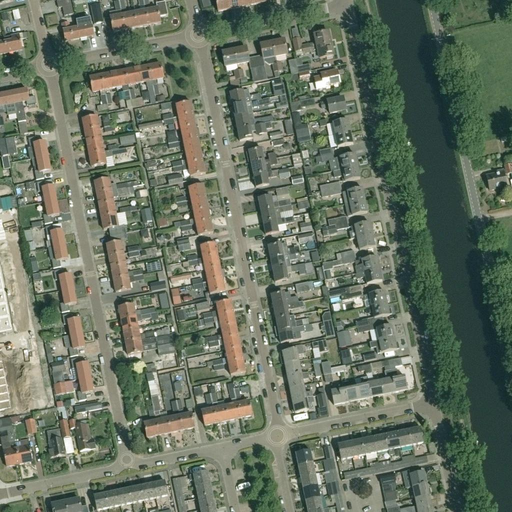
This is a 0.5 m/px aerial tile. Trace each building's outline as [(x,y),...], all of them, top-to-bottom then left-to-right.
[(68,0),(56,3),(58,8),(62,7),(64,16),(73,15),(69,0),(68,0)] [(121,12),(119,1),(118,0),(111,0),(112,2),(106,4),(107,9),(115,7),(117,17),(110,18),(113,33),(125,31),(122,16),(121,12)] [(215,0),(218,13),(230,11),(227,0),(215,0)] [(242,9),(239,0),(227,0),(230,11),(242,9)] [(239,0),(242,9),(253,6),(252,0),(239,0)] [(155,10),(145,12),(148,27),(160,24),(159,18),(168,16),(165,3),(154,5),(155,10)] [(102,23),(99,6),(90,8),(93,25),(102,23)] [(16,19),(27,18),(26,9),(16,9),(16,19)] [(145,12),(133,14),(136,29),(148,27),(145,12)] [(133,14),(122,16),(125,31),(136,29),(133,14)] [(85,27),(77,29),(79,40),(94,37),(92,26),(91,26),(90,19),(83,21),(85,27)] [(79,40),(77,29),(69,31),(68,24),(61,25),(63,32),(62,32),(65,43),(79,40)] [(296,53),(331,45),(328,33),(327,33),(326,31),(321,33),(321,34),(314,36),(316,44),(301,47),(300,39),(293,41),(295,52),(296,52),(296,53)] [(4,43),(7,54),(22,51),(19,35),(3,38),(4,43)] [(272,44),(275,58),(287,56),(284,41),(272,44)] [(276,64),(275,58),(272,44),(260,46),(262,56),(263,63),(264,63),(269,66),(271,66),(273,73),(275,79),(279,78),(277,72),(276,64)] [(331,45),(296,53),(297,56),(303,55),(303,56),(311,54),(311,56),(318,54),(319,60),(334,57),(331,45)] [(248,64),(249,64),(248,59),(246,49),(234,51),(237,66),(248,64)] [(237,66),(234,51),(222,54),(225,68),(237,66)] [(288,62),(291,76),(298,75),(295,60),(288,62)] [(299,75),(308,73),(311,72),(310,64),(297,67),(299,75)] [(151,82),(154,96),(159,95),(157,86),(156,86),(155,81),(163,80),(160,65),(148,67),(151,82)] [(151,82),(148,67),(136,69),(139,84),(146,83),(149,97),(154,96),(151,82)] [(257,69),(260,82),(267,81),(264,68),(257,69)] [(139,84),(136,69),(124,72),(127,86),(131,101),(136,100),(133,90),(129,91),(128,86),(139,84)] [(253,84),(260,82),(257,69),(250,71),(253,84)] [(240,80),(238,71),(233,72),(235,81),(229,82),(230,87),(240,86),(240,85),(239,80),(240,80)] [(124,72),(113,74),(116,89),(122,88),(123,93),(124,93),(126,102),(131,101),(127,86),(124,72)] [(340,85),(337,72),(321,76),(321,77),(315,78),(316,84),(322,83),(323,89),(340,85)] [(116,89),(113,74),(101,76),(104,91),(116,89)] [(105,96),(104,91),(101,76),(89,78),(92,93),(99,92),(102,106),(96,107),(97,113),(108,110),(107,105),(105,96)] [(281,80),(271,82),(272,89),(283,86),(281,80)] [(12,94),(14,105),(15,105),(18,124),(25,122),(22,103),(26,103),(27,107),(29,106),(29,110),(36,109),(34,98),(29,99),(27,91),(12,94)] [(262,102),(261,101),(260,95),(244,98),(243,92),(230,95),(232,107),(245,105),(262,102)] [(14,105),(12,94),(0,96),(0,114),(4,114),(3,111),(3,107),(14,105)] [(314,99),(289,104),(291,113),(302,111),(301,109),(315,106),(314,99)] [(330,115),(345,112),(343,99),(327,102),(327,103),(321,104),(322,110),(328,109),(330,115)] [(245,105),(232,107),(235,119),(253,115),(252,109),(269,105),(268,100),(261,101),(262,102),(245,105)] [(177,114),(178,119),(193,116),(191,104),(175,107),(177,114)] [(253,115),(235,119),(237,130),(271,124),(271,123),(265,124),(264,119),(254,121),(253,115)] [(195,127),(193,116),(178,119),(173,120),(163,122),(164,126),(175,124),(177,130),(180,130),(195,127)] [(104,129),(114,127),(117,126),(116,122),(113,122),(109,122),(108,117),(102,119),(104,129)] [(84,133),(99,130),(97,118),(82,121),(84,133)] [(308,131),(327,127),(325,121),(303,125),(304,130),(308,129),(308,131)] [(335,137),(350,134),(347,121),(332,125),(335,137)] [(138,132),(163,127),(162,122),(137,126),(138,132)] [(271,124),(237,130),(239,143),(252,140),(251,134),(255,133),(256,136),(267,134),(266,131),(272,129),(271,124)] [(195,127),(180,130),(182,142),(198,139),(195,127)] [(101,141),(99,130),(84,133),(87,144),(101,141)] [(307,139),(306,131),(296,133),(298,141),(307,139)] [(270,141),(283,139),(281,132),(269,135),(270,141)] [(350,134),(335,137),(337,149),(353,146),(350,134)] [(121,146),(136,144),(135,136),(119,139),(121,146)] [(36,160),(47,158),(45,143),(37,145),(35,138),(28,140),(30,149),(34,148),(36,159),(36,160)] [(200,151),(198,139),(182,142),(185,154),(200,151)] [(101,141),(87,144),(89,156),(104,153),(101,141)] [(363,141),(363,151),(374,150),(373,141),(363,141)] [(104,154),(104,153),(89,156),(91,168),(106,165),(105,160),(113,158),(112,156),(127,154),(126,149),(118,150),(108,152),(109,153),(104,154)] [(314,159),(333,155),(331,149),(319,151),(320,157),(314,158),(314,159)] [(248,153),(251,165),(264,163),(264,162),(261,150),(248,153)] [(186,161),(187,166),(202,163),(200,151),(185,154),(186,161)] [(269,162),(276,160),(276,159),(275,153),(267,155),(268,161),(269,162)] [(333,155),(314,159),(316,164),(334,160),(333,155)] [(338,172),(357,168),(355,156),(335,160),(338,172)] [(36,160),(36,159),(31,160),(33,168),(38,167),(38,171),(34,172),(36,181),(43,180),(42,174),(50,173),(47,158),(36,160)] [(302,167),(300,159),(292,161),(294,169),(302,167)] [(277,166),(276,160),(269,162),(264,163),(251,165),(253,177),(266,174),(271,173),(270,167),(277,166)] [(182,167),(172,169),(173,174),(188,170),(190,178),(205,175),(202,163),(187,166),(182,167)] [(511,166),(504,167),(505,171),(498,172),(498,174),(486,177),(490,192),(506,188),(504,177),(510,175),(511,180),(511,166),(511,167),(511,166)] [(357,168),(338,172),(333,173),(334,180),(341,178),(343,184),(360,180),(357,168)] [(266,174),(253,177),(256,189),(268,186),(267,180),(279,178),(279,180),(290,178),(288,170),(278,172),(271,173),(266,174)] [(169,186),(182,183),(181,174),(167,177),(169,186)] [(292,186),(303,183),(302,177),(291,179),(292,186)] [(96,195),(131,189),(130,188),(133,188),(132,182),(115,186),(115,184),(110,185),(109,180),(94,183),(96,195)] [(45,204),(56,202),(53,187),(45,189),(44,183),(37,184),(38,193),(42,192),(45,204)] [(320,193),(340,189),(339,183),(310,189),(312,195),(320,193)] [(190,201),(206,198),(203,186),(188,189),(190,201)] [(289,196),(287,188),(275,191),(277,198),(289,196)] [(132,193),(131,189),(96,195),(99,207),(114,204),(112,197),(132,193)] [(340,189),(320,193),(321,199),(341,195),(340,189)] [(349,205),(364,202),(362,190),(346,193),(347,193),(343,194),(344,199),(345,206),(349,205)] [(13,192),(14,202),(23,201),(22,191),(13,192)] [(208,210),(206,198),(190,201),(193,213),(208,210)] [(260,212),(290,206),(289,201),(272,204),(271,198),(258,201),(260,212)] [(56,202),(45,204),(47,216),(43,217),(45,225),(52,224),(51,218),(59,217),(56,202)] [(364,202),(349,205),(352,218),(367,214),(364,202)] [(101,219),(116,216),(114,204),(99,207),(101,219)] [(290,206),(260,212),(263,224),(281,220),(280,215),(292,212),(290,206)] [(141,212),(142,218),(150,217),(149,210),(147,210),(141,212)] [(208,210),(193,213),(194,220),(189,221),(174,224),(175,229),(181,228),(191,226),(195,225),(210,222),(208,210)] [(116,216),(101,219),(103,231),(118,228),(117,221),(131,218),(130,213),(116,216)] [(0,225),(14,223),(12,216),(0,218),(0,225)] [(335,226),(347,224),(346,217),(327,221),(329,227),(335,226)] [(293,218),(281,220),(263,224),(265,236),(278,233),(277,227),(294,224),(293,218)] [(146,221),(131,223),(134,241),(148,239),(146,221)] [(27,222),(17,224),(21,239),(30,237),(27,222)] [(210,222),(195,225),(198,237),(213,234),(210,222)] [(301,233),(312,231),(310,222),(299,224),(301,233)] [(357,240),(372,236),(369,224),(354,227),(354,228),(351,228),(352,233),(355,233),(357,240)] [(53,249),(65,246),(62,232),(54,233),(52,227),(45,228),(47,238),(51,237),(53,249)] [(330,235),(328,228),(321,229),(323,237),(330,235)] [(14,241),(20,240),(18,231),(11,233),(14,241)] [(314,234),(297,237),(299,244),(312,242),(312,241),(315,241),(314,234)] [(374,249),(372,236),(357,240),(359,252),(374,249)] [(182,247),(183,252),(198,249),(195,238),(185,241),(187,246),(182,247)] [(109,258),(124,255),(121,243),(106,246),(109,258)] [(202,260),(217,257),(215,245),(200,248),(202,260)] [(270,260),(299,254),(295,255),(294,249),(287,251),(286,245),(268,248),(270,260)] [(65,246),(53,249),(56,260),(52,261),(53,270),(60,268),(59,263),(67,261),(65,246)] [(337,261),(354,258),(353,252),(335,255),(337,261)] [(317,253),(311,254),(312,263),(319,261),(317,253)] [(299,254),(270,260),(272,272),(291,268),(289,262),(300,260),(299,254)] [(124,255),(109,258),(111,270),(126,267),(124,255)] [(203,264),(205,272),(220,269),(217,257),(202,260),(198,261),(188,263),(189,268),(198,266),(198,265),(203,264)] [(354,258),(337,261),(322,264),(325,281),(332,280),(330,271),(333,270),(332,268),(355,263),(357,275),(379,270),(376,258),(355,263),(354,258)] [(321,262),(291,268),(272,272),(275,284),(288,281),(287,275),(299,272),(299,276),(312,274),(321,273),(321,271),(322,271),(321,262)] [(161,272),(159,263),(146,265),(147,274),(161,272)] [(29,278),(29,272),(21,272),(21,264),(12,264),(13,279),(29,278)] [(127,274),(126,267),(111,270),(113,281),(143,276),(142,270),(132,272),(132,273),(127,274)] [(220,269),(205,272),(207,283),(222,280),(220,269)] [(379,270),(357,275),(355,276),(356,281),(365,279),(366,286),(382,283),(379,270)] [(62,293),(73,291),(70,276),(62,277),(61,271),(54,273),(56,282),(59,281),(62,293)] [(171,279),(170,279),(171,283),(191,279),(190,275),(171,279)] [(143,276),(113,281),(116,293),(130,291),(129,283),(143,281),(143,276)] [(207,283),(202,284),(193,286),(194,291),(208,288),(210,295),(225,292),(222,280),(207,283)] [(165,290),(163,282),(150,284),(152,293),(165,290)] [(314,282),(295,286),(296,295),(309,292),(309,291),(316,290),(314,282)] [(361,286),(340,290),(341,296),(362,292),(361,286)] [(181,305),(179,289),(172,291),(174,306),(181,305)] [(73,291),(62,293),(64,305),(60,305),(62,314),(69,313),(68,307),(76,306),(73,291)] [(342,302),(363,298),(363,297),(362,292),(341,296),(342,302)] [(387,298),(385,298),(383,292),(368,296),(363,297),(363,298),(365,309),(371,308),(386,305),(386,304),(389,303),(387,298)] [(273,309),(302,303),(302,302),(298,303),(297,298),(290,299),(289,293),(284,294),(271,297),(273,309)] [(159,296),(160,303),(167,302),(166,295),(159,296)] [(197,311),(210,309),(208,302),(195,305),(197,311)] [(204,320),(233,314),(230,302),(215,305),(217,312),(203,315),(204,320)] [(303,308),(302,303),(273,309),(275,321),(289,319),(287,312),(303,308)] [(389,317),(389,316),(391,315),(390,310),(387,310),(386,305),(371,308),(365,309),(366,315),(372,314),(374,320),(389,317)] [(121,321),(150,315),(156,314),(156,309),(150,310),(149,309),(134,312),(133,306),(118,309),(121,321)] [(6,308),(0,308),(0,322),(8,321),(6,308)] [(331,322),(330,313),(324,314),(321,318),(323,323),(331,322)] [(235,326),(233,314),(204,320),(205,325),(219,323),(220,329),(235,326)] [(151,320),(150,315),(121,321),(123,333),(138,330),(136,322),(151,320)] [(71,337),(82,335),(79,320),(71,322),(70,316),(62,317),(64,326),(68,325),(70,334),(65,334),(66,337),(70,336),(71,337)] [(55,317),(40,319),(41,324),(49,323),(50,327),(57,326),(57,325),(61,324),(60,317),(56,318),(55,317)] [(289,319),(275,321),(278,333),(291,330),(296,329),(303,327),(306,327),(306,326),(310,325),(309,320),(290,324),(289,319)] [(368,326),(372,326),(371,319),(367,320),(355,323),(357,329),(368,326)] [(8,321),(0,322),(0,335),(11,334),(8,321)] [(235,326),(220,329),(222,336),(203,339),(204,344),(209,343),(218,342),(223,341),(238,338),(235,326)] [(369,332),(368,326),(357,329),(358,334),(369,332)] [(378,342),(393,339),(391,327),(376,330),(378,342)] [(139,336),(138,330),(123,333),(125,344),(155,338),(154,333),(139,336)] [(291,330),(278,333),(280,344),(293,342),(291,330)] [(82,335),(71,337),(73,349),(69,350),(70,359),(78,357),(76,351),(85,350),(82,335)] [(159,357),(175,354),(172,336),(156,339),(159,356),(159,357)] [(352,346),(350,337),(338,339),(339,349),(352,346)] [(156,338),(155,338),(125,344),(128,356),(143,353),(141,347),(157,344),(156,338)] [(240,350),(238,338),(223,341),(225,353),(240,350)] [(396,351),(393,339),(378,342),(381,355),(396,351)] [(326,341),(316,343),(318,349),(319,354),(328,352),(326,341)] [(285,366),(298,363),(297,356),(304,355),(302,346),(294,347),(295,351),(282,353),(285,366)] [(350,350),(352,362),(359,361),(357,349),(350,350)] [(227,359),(228,364),(243,361),(240,350),(225,353),(227,359)] [(352,364),(350,355),(346,356),(345,350),(341,351),(344,366),(352,364)] [(364,363),(376,360),(375,354),(362,357),(364,363)] [(36,355),(23,356),(24,365),(37,364),(36,355)] [(177,364),(168,359),(165,364),(174,369),(177,364)] [(400,359),(388,362),(389,367),(388,367),(389,369),(402,367),(400,359)] [(79,381),(90,379),(88,364),(79,366),(78,360),(71,361),(72,370),(77,370),(79,381)] [(243,361),(228,364),(229,369),(230,376),(245,373),(243,361)] [(66,372),(64,362),(51,365),(53,375),(66,372)] [(298,363),(285,366),(287,378),(308,374),(308,373),(301,374),(298,363)] [(339,373),(338,368),(330,369),(329,363),(321,364),(323,376),(324,376),(325,384),(333,383),(331,375),(336,374),(336,377),(340,376),(339,373)] [(147,374),(156,373),(155,369),(151,369),(150,365),(146,366),(147,374)] [(396,370),(390,371),(394,393),(407,391),(404,377),(397,379),(396,370)] [(394,393),(390,371),(384,372),(386,381),(379,382),(382,396),(394,393)] [(308,374),(287,378),(289,390),(303,387),(302,381),(309,379),(308,374)] [(361,386),(355,387),(358,401),(370,398),(367,385),(368,385),(366,378),(360,379),(361,386)] [(90,379),(79,381),(81,393),(77,394),(79,403),(86,401),(85,396),(93,394),(90,379)] [(233,390),(239,419),(251,417),(248,402),(241,403),(238,389),(239,389),(239,391),(245,390),(243,380),(232,382),(234,390),(233,390)] [(358,401),(355,387),(349,389),(347,381),(341,383),(343,390),(346,404),(358,401)] [(379,382),(368,385),(367,385),(370,398),(382,396),(379,382)] [(68,394),(66,383),(53,386),(56,397),(68,394)] [(232,405),(224,407),(227,422),(239,419),(233,390),(232,384),(227,385),(229,390),(228,391),(230,400),(231,400),(232,405)] [(192,389),(194,398),(202,396),(200,387),(192,389)] [(227,422),(224,407),(218,408),(214,387),(209,388),(210,395),(216,424),(227,422)] [(303,387),(289,390),(292,402),(313,398),(312,392),(305,393),(303,387)] [(316,397),(325,396),(324,394),(323,389),(317,390),(319,396),(316,396),(316,397)] [(343,390),(331,392),(333,406),(346,404),(343,390)] [(8,395),(0,396),(0,404),(9,403),(8,395)] [(216,424),(210,395),(205,396),(208,411),(201,412),(204,427),(216,424)] [(193,409),(191,396),(186,397),(185,399),(187,410),(193,409)] [(325,396),(316,397),(318,409),(317,409),(319,419),(329,417),(327,408),(325,396)] [(178,412),(176,402),(175,397),(170,398),(173,413),(178,412)] [(313,398),(292,402),(293,406),(291,407),(292,414),(294,413),(294,414),(308,412),(307,405),(314,403),(313,398)] [(181,401),(176,402),(178,412),(179,417),(182,432),(194,429),(191,414),(184,416),(181,401)] [(0,404),(0,412),(11,410),(9,403),(0,404)] [(39,403),(31,406),(32,411),(41,408),(39,403)] [(103,409),(102,404),(75,409),(76,414),(103,409)] [(157,406),(152,407),(155,417),(154,417),(155,422),(159,437),(170,434),(167,419),(161,421),(157,406)] [(179,417),(167,419),(170,434),(182,432),(179,417)] [(0,432),(13,430),(10,418),(0,420),(0,432)] [(25,421),(28,436),(37,434),(34,420),(25,421)] [(59,422),(62,440),(70,438),(66,420),(59,421),(59,422)] [(80,453),(90,451),(95,450),(93,441),(91,441),(88,426),(90,426),(89,421),(76,423),(75,420),(68,421),(70,431),(76,430),(80,453)] [(155,422),(143,425),(147,439),(159,437),(155,422)] [(420,429),(408,431),(412,447),(424,445),(420,429)] [(48,438),(51,451),(49,452),(50,458),(54,458),(64,456),(61,440),(59,430),(47,433),(48,438)] [(412,447),(408,431),(397,434),(400,450),(412,447)] [(400,450),(397,434),(385,436),(388,452),(400,450)] [(16,449),(15,443),(14,436),(0,438),(6,468),(19,465),(16,449)] [(388,452),(385,436),(373,439),(376,454),(388,452)] [(376,454),(373,439),(361,441),(365,457),(376,454)] [(16,449),(19,465),(33,463),(28,440),(20,442),(15,443),(16,449)] [(365,457),(361,441),(350,443),(353,459),(365,457)] [(353,459),(350,443),(337,446),(341,462),(353,459)] [(298,467),(313,464),(310,452),(295,455),(298,467)] [(426,458),(414,461),(415,466),(427,464),(426,458)] [(415,466),(414,461),(403,463),(404,469),(415,466)] [(404,469),(403,463),(391,465),(392,471),(404,469)] [(313,464),(298,467),(300,479),(315,476),(313,464)] [(391,465),(379,468),(381,474),(392,471),(391,465)] [(381,474),(379,468),(368,470),(369,476),(381,474)] [(368,470),(356,473),(357,479),(369,476),(368,470)] [(195,488),(210,485),(207,473),(193,476),(195,488)] [(357,479),(356,473),(344,475),(345,481),(357,479)] [(412,489),(426,485),(424,473),(410,476),(411,482),(404,483),(405,489),(412,488),(412,489)] [(317,487),(315,476),(300,479),(303,490),(317,487)] [(383,495),(392,493),(392,489),(395,489),(396,486),(394,476),(380,479),(383,495)] [(175,493),(182,491),(179,479),(172,480),(175,493)] [(165,482),(153,485),(156,500),(168,498),(165,482)] [(340,495),(338,483),(332,484),(334,495),(334,496),(340,495)] [(153,485),(141,487),(144,503),(156,500),(153,485)] [(210,485),(195,488),(198,500),(212,497),(210,485)] [(427,490),(426,485),(412,489),(415,501),(429,497),(431,496),(430,490),(427,490)] [(141,487),(129,490),(132,505),(144,503),(141,487)] [(320,499),(317,487),(303,490),(305,502),(320,499)] [(129,490),(122,491),(117,492),(120,508),(132,505),(129,490)] [(182,491),(175,493),(177,504),(184,503),(182,491)] [(117,492),(108,494),(105,495),(109,510),(120,508),(117,492)] [(395,492),(392,493),(383,495),(385,504),(397,501),(395,492)] [(98,511),(109,510),(105,495),(94,497),(96,511),(98,511)] [(334,496),(334,495),(330,496),(332,505),(336,504),(337,508),(343,506),(340,495),(334,496)] [(215,508),(212,497),(198,500),(200,511),(215,508)] [(429,497),(415,501),(416,508),(411,509),(411,511),(421,511),(432,510),(429,497)] [(320,499),(305,502),(306,511),(317,511),(322,511),(320,499)] [(66,503),(67,511),(81,511),(79,500),(66,503)] [(67,511),(66,503),(52,506),(53,511),(67,511)] [(186,511),(184,503),(177,504),(178,511),(186,511)]
